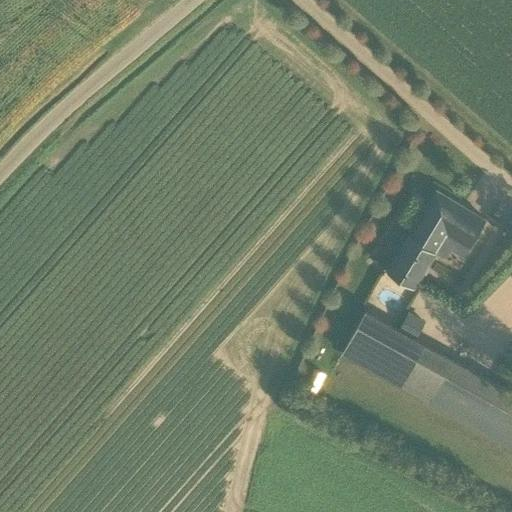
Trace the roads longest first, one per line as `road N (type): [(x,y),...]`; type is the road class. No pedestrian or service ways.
road 1 (unclassified): [(0,184),(57,121),(193,0)]
road 2 (unclassified): [(511,171),(318,0)]
